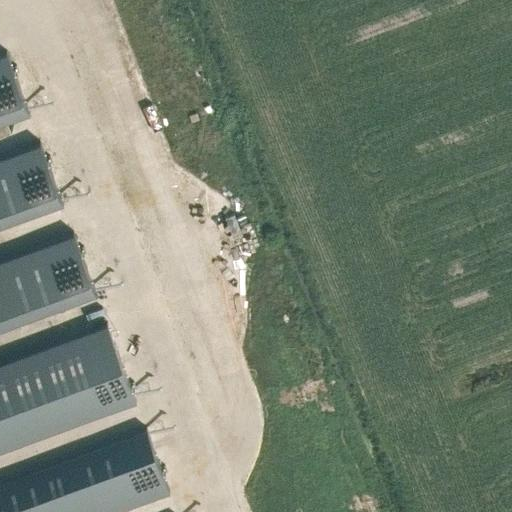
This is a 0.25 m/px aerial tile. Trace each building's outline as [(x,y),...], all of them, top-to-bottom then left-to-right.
[(6,49),(0,51),(0,122),(30,112),(6,49)] [(0,154),(0,226),(63,203),(40,140),(0,154)] [(0,257),(0,329),(97,293),(74,230),(0,257)] [(107,321),(0,360),(0,449),(136,399),(107,321)] [(146,426),(0,480),(0,511),(106,511),(169,489),(146,426)]
